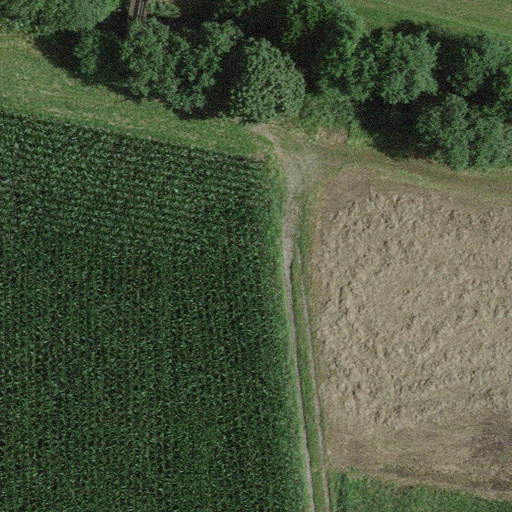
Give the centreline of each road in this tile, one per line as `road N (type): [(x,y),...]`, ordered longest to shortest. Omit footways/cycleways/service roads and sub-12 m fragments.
road 1 (track): [(284,173),(322,511)]
road 2 (track): [(144,0),(129,66),(133,84),(273,131),(284,173)]
road 3 (track): [(511,182),(364,147),(284,173)]
